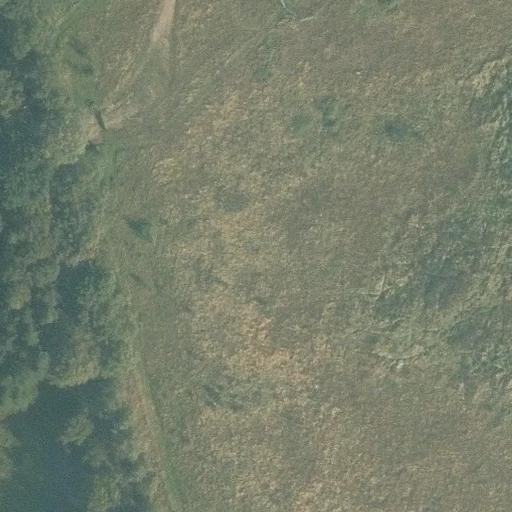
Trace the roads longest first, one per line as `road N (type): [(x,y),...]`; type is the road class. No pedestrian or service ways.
road 1 (track): [(34,142),(134,511)]
road 2 (track): [(156,0),(115,90),(34,142)]
road 3 (track): [(34,142),(1,0)]
